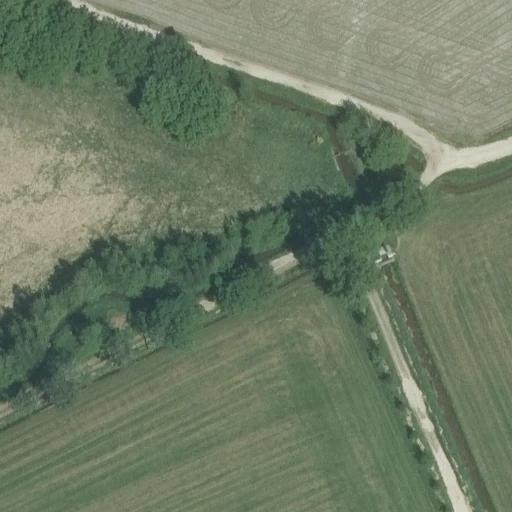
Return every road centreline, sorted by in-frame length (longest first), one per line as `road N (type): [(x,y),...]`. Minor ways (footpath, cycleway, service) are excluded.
road 1 (track): [(450,162),(382,119),(50,0)]
road 2 (track): [(0,414),(344,238)]
road 3 (track): [(465,511),(344,238)]
road 4 (track): [(344,238),(450,162)]
